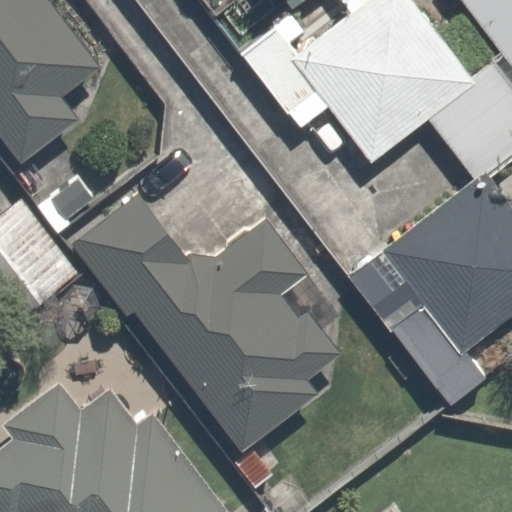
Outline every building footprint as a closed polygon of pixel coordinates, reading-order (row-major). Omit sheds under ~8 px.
[(0,0),(0,161),(75,110),(52,77),(90,50),(55,0),(0,0)] [(329,0),(337,9),(313,28),(291,0),(287,0),(231,44),(294,125),(323,102),(364,155),(419,113),(467,174),(479,165),(511,138),(511,73),(493,49),(468,68),(414,0),(329,0)] [(511,0),(454,0),(493,49),(511,73),(511,0)] [(463,338),(511,298),(511,206),(479,165),(467,174),(344,271),(442,395),(483,363),(463,338)] [(131,178),(62,233),(235,450),(325,378),(315,365),(350,337),(249,210),(192,255),(131,178)] [(70,262),(15,188),(0,199),(0,266),(23,297),(70,262)] [(230,511),(149,403),(127,419),(104,388),(76,409),(53,378),(0,417),(0,420),(8,431),(0,437),(0,511),(230,511)]
